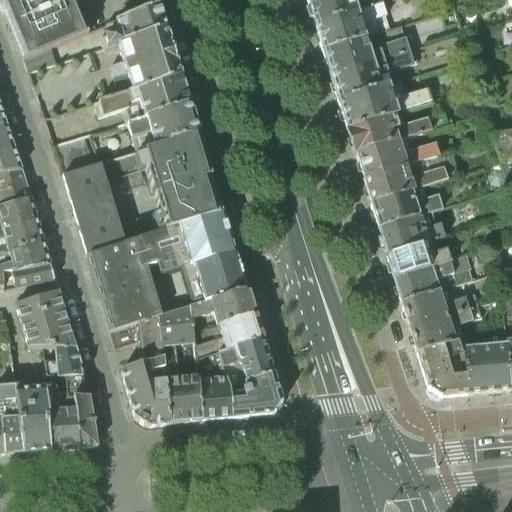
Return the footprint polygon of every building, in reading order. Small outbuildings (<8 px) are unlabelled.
[(0,0),(0,4),(12,36),(23,61),(22,62),(27,75),(55,66),(50,50),(87,36),(77,14),(71,0),(0,0)] [(314,27),(382,6),(379,0),(308,0),(306,1),(314,27)] [(322,52),(388,32),(384,19),(386,19),(382,6),(314,27),(322,52)] [(106,51),(116,48),(165,32),(158,8),(114,25),(117,35),(103,40),(106,51)] [(330,78),(408,54),(401,29),(394,31),(394,30),(388,32),(322,52),(330,78)] [(130,94),(180,79),(165,32),(116,48),(130,94)] [(337,102),(390,86),(387,76),(413,68),(408,54),(330,78),(337,102)] [(129,125),(188,107),(180,79),(130,94),(97,104),(102,120),(125,113),(129,125)] [(346,132),(401,115),(441,103),(439,96),(428,99),(426,91),(406,97),(401,82),(390,86),(337,102),(346,132)] [(143,154),(198,137),(188,107),(129,125),(127,125),(136,156),(143,154)] [(354,157),(409,140),(446,130),(442,116),(426,121),(404,128),(401,115),(346,132),(354,157)] [(0,128),(0,153),(11,150),(4,127),(0,128)] [(507,191),(511,189),(511,131),(491,138),(507,191)] [(167,232),(222,215),(198,137),(143,154),(152,183),(158,202),(167,232)] [(51,149),(61,178),(96,168),(87,138),(51,149)] [(362,182),(451,154),(455,153),(451,141),(433,146),(413,152),(409,140),(354,157),(362,182)] [(0,179),(19,173),(11,150),(0,153),(0,179)] [(370,207),(410,195),(413,193),(459,179),(451,154),(362,182),(370,207)] [(125,247),(124,246),(100,166),(96,168),(61,178),(86,260),(90,258),(125,247)] [(0,209),(14,205),(28,201),(19,173),(0,179),(0,209)] [(377,232),(431,215),(441,212),(437,198),(414,205),(410,195),(370,207),(377,232)] [(28,201),(14,205),(0,209),(0,232),(21,226),(34,221),(28,201)] [(222,215),(167,232),(137,241),(141,257),(151,285),(156,303),(161,318),(188,310),(246,292),(222,215)] [(385,259),(424,247),(444,241),(439,226),(435,227),(431,215),(377,232),(385,259)] [(0,254),(28,247),(41,243),(34,221),(21,226),(0,232),(0,254)] [(151,285),(141,257),(137,241),(124,246),(125,247),(90,258),(102,300),(99,301),(109,334),(156,320),(161,318),(156,303),(151,285)] [(14,273),(36,269),(47,267),(41,243),(28,247),(0,254),(0,288),(2,288),(0,279),(0,272),(11,272),(13,272),(14,273)] [(393,282),(465,259),(465,258),(449,263),(445,252),(427,257),(424,247),(385,259),(393,282)] [(400,305),(449,290),(446,278),(469,271),(465,259),(393,282),(400,305)] [(47,267),(36,269),(14,273),(13,272),(11,272),(15,290),(53,282),(47,267)] [(509,393),(511,392),(511,270),(497,275),(499,296),(502,329),(509,393)] [(400,305),(408,329),(477,308),(473,296),(455,302),(451,289),(449,290),(400,305)] [(190,338),(254,318),(246,292),(188,310),(190,338)] [(27,350),(43,350),(74,351),(63,316),(55,294),(14,307),(27,350)] [(416,356),(457,343),(453,332),(481,323),(477,308),(408,329),(416,356)] [(156,320),(159,348),(191,345),(190,338),(188,310),(161,318),(156,320)] [(193,364),(215,357),(261,343),(254,318),(190,338),(191,345),(193,364)] [(139,368),(160,361),(159,348),(156,320),(109,334),(108,334),(114,352),(136,345),(139,368)] [(465,398),(509,393),(502,329),(457,343),(460,352),(465,398)] [(227,390),(271,376),(261,343),(215,357),(227,390)] [(438,400),(465,398),(460,352),(457,343),(416,356),(427,392),(438,400)] [(193,364),(191,345),(159,348),(160,361),(167,427),(199,424),(193,364)] [(81,377),(74,351),(43,350),(44,365),(45,380),(64,380),(81,377)] [(199,424),(230,421),(227,390),(215,357),(193,364),(199,424)] [(146,429),(167,427),(160,361),(139,368),(120,373),(134,421),(146,429)] [(227,390),(230,421),(272,416),(280,405),(271,376),(227,390)] [(74,412),(77,452),(96,449),(88,399),(81,377),(64,380),(65,402),(72,402),(74,412)] [(21,456),(47,454),(43,390),(15,392),(14,388),(0,388),(0,403),(15,402),(18,420),(21,454),(21,456)] [(47,454),(77,452),(74,412),(58,414),(55,390),(45,391),(45,390),(43,390),(47,454)] [(10,455),(21,454),(18,420),(0,421),(0,456),(0,458),(10,457),(10,455)] [(252,470),(254,486),(268,484),(268,483),(269,483),(267,469),(265,469),(265,468),(252,470)]
